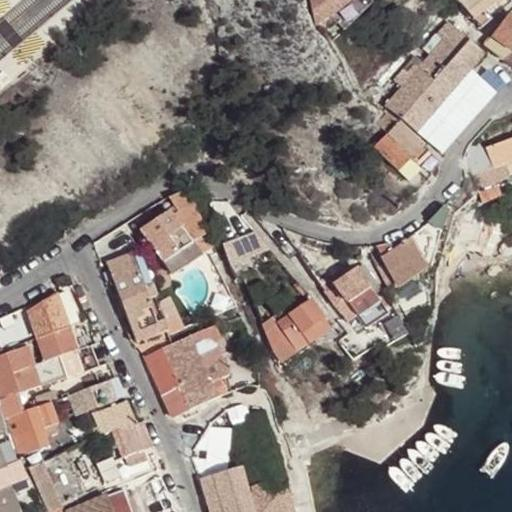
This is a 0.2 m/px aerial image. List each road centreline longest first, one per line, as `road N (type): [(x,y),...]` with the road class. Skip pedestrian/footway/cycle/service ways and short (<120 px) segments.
road 1 (residential): [(226,183),(328,232),(376,235),(394,228),(437,181),(481,116),(511,96)]
road 2 (unclassified): [(77,246),(194,511)]
road 3 (unclassified): [(77,246),(168,182),(195,174),(226,183)]
